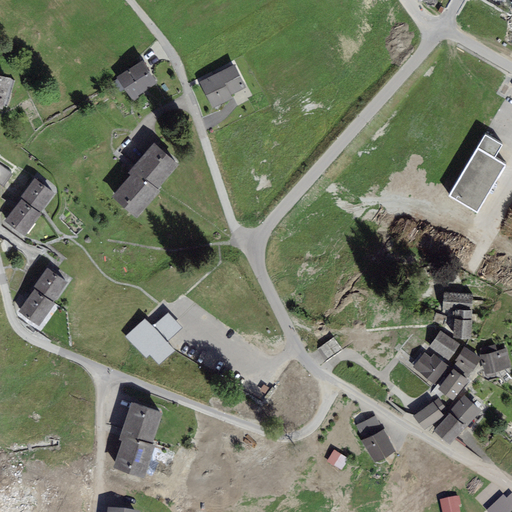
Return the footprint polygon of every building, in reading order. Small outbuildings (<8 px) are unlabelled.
[(157,82),(142,59),(118,74),(133,98),(157,82)] [(234,62),(199,81),(213,107),(234,96),(238,104),(252,97),(234,62)] [(0,72),(0,105),(2,107),(12,76),(0,72)] [(485,133),(448,194),(477,212),(505,165),(492,157),(501,143),(485,133)] [(127,170),(130,173),(112,193),(137,215),(161,189),(158,186),(179,162),(154,140),(127,170)] [(35,176),(21,196),(42,210),(56,191),(35,176)] [(21,196),(5,219),(25,233),(42,210),(21,196)] [(48,266),(34,286),(55,300),(68,280),(48,266)] [(55,300),(34,286),(19,310),(39,323),(55,300)] [(473,293),(444,291),(443,308),(455,309),(453,335),(470,336),(473,293)] [(145,317),(126,335),(147,357),(150,354),(159,364),(175,348),(168,340),(182,326),(169,313),(154,327),(145,317)] [(440,329),(429,345),(449,359),(460,343),(440,329)] [(480,357),(464,346),(456,358),(472,368),(480,357)] [(511,365),(507,347),(480,353),(485,372),(511,365)] [(431,356),(425,352),(413,368),(434,383),(449,364),(433,353),(431,356)] [(438,388),(453,398),(468,377),(453,367),(438,388)] [(463,394),(449,411),(465,423),(467,426),(481,409),(463,394)] [(163,411),(131,400),(118,437),(122,438),(112,465),(143,476),(156,440),(152,439),(163,411)] [(433,400),(413,415),(424,429),(443,414),(433,400)] [(449,411),(434,430),(449,442),(465,423),(449,411)] [(375,414),(355,425),(375,461),(395,451),(375,414)] [(348,458),(334,449),(327,461),(341,470),(348,458)] [(186,487),(181,490),(184,496),(190,493),(186,487)] [(506,499),(503,496),(486,511),(509,511),(511,510),(511,494),(506,499)] [(458,496),(438,500),(440,511),(459,511),(458,506),(461,506),(458,496)]
